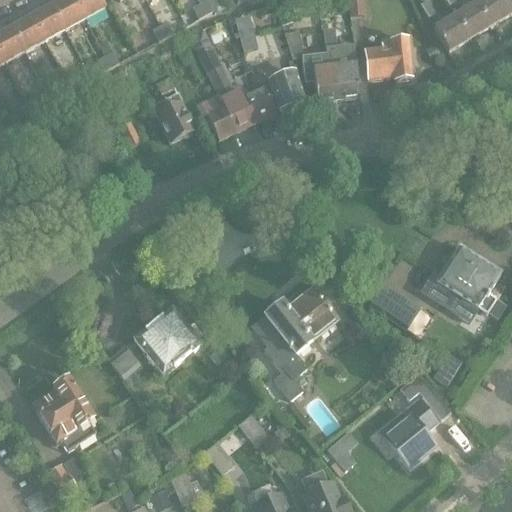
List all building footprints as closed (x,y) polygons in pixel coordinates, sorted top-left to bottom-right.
[(85,24),(71,0),(68,0),(51,10),(65,35),(85,24)] [(105,12),(98,0),(71,0),(85,24),(105,12)] [(205,0),(196,0),(200,8),(206,19),(214,15),(205,0)] [(366,19),(364,0),(348,0),(350,21),(366,19)] [(454,0),(443,0),(449,9),(457,5),(454,0)] [(511,17),(500,0),(486,0),(476,6),(490,30),(511,17)] [(511,16),(511,0),(500,0),(511,17),(511,16)] [(428,5),(421,9),(428,21),(436,17),(428,5)] [(490,30),(476,6),(455,18),(469,42),(490,30)] [(289,7),(277,9),(282,30),(293,27),(289,7)] [(206,19),(200,8),(193,12),(199,23),(206,19)] [(65,35),(51,10),(31,20),(45,46),(65,35)] [(469,42),(455,18),(434,31),(448,55),(469,42)] [(45,46),(31,20),(11,31),(25,56),(45,46)] [(246,22),(236,25),(239,36),(250,34),(246,22)] [(166,41),(174,37),(167,25),(160,29),(166,41)] [(166,41),(160,29),(152,33),(159,45),(166,41)] [(25,56),(11,31),(0,37),(0,58),(5,67),(25,56)] [(204,36),(191,43),(200,61),(199,61),(218,99),(236,136),(254,128),(242,102),(244,101),(238,89),(232,92),(213,54),(204,36)] [(364,57),(368,86),(393,83),(393,86),(413,83),(408,46),(381,49),(382,55),(364,57)] [(434,48),(426,52),(431,63),(440,58),(434,48)] [(354,49),(326,52),(327,58),(327,60),(330,60),(336,105),(361,102),(357,69),(356,69),(354,50),(354,49)] [(112,72),(119,68),(113,55),(105,60),(112,72)] [(327,58),(302,61),(305,87),(315,87),(318,107),(336,105),(330,60),(327,60),(327,58)] [(112,72),(105,60),(98,64),(105,76),(112,72)] [(295,77),(269,86),(279,115),(306,108),(295,77)] [(72,93),(65,81),(57,85),(64,97),(72,93)] [(168,82),(155,88),(161,99),(174,93),(168,82)] [(244,101),(242,102),(254,128),(255,127),(276,118),(265,91),(244,101)] [(218,99),(196,110),(202,123),(207,120),(219,145),(236,136),(218,99)] [(36,117),(43,111),(36,101),(29,106),(36,117)] [(178,101),(153,114),(157,121),(170,148),(195,136),(181,108),(182,108),(178,101)] [(36,117),(29,106),(21,111),(28,122),(36,117)] [(131,127),(120,133),(130,152),(140,147),(131,127)] [(496,306),(487,300),(501,279),(460,253),(437,288),(478,314),(479,313),(488,319),(496,306)] [(385,288),(370,311),(406,335),(421,312),(385,288)] [(337,328),(312,296),(287,316),(282,310),(279,313),(277,311),(271,312),(268,314),(267,320),(268,321),(251,334),(267,355),(264,357),(279,375),(282,373),(285,376),(274,385),(290,406),(302,397),(293,385),(305,375),(295,361),(337,328)] [(201,351),(172,315),(134,346),(134,345),(126,352),(125,351),(108,365),(124,384),(142,370),(136,363),(143,357),(163,382),(201,351)] [(442,368),(433,382),(447,390),(456,377),(442,368)] [(96,441),(88,429),(94,426),(68,385),(52,395),(55,399),(33,413),(57,450),(62,447),(69,458),(96,441)] [(379,438),(382,441),(387,437),(396,448),(391,452),(409,475),(437,452),(425,438),(437,428),(419,406),(379,438)] [(268,442),(250,420),(239,430),(256,451),(268,442)] [(234,469),(216,448),(205,457),(222,479),(234,469)] [(77,492),(62,468),(46,478),(61,502),(77,492)] [(185,478),(171,484),(182,510),(196,504),(195,502),(202,499),(196,484),(189,487),(185,478)] [(347,511),(344,503),(340,504),(333,488),(303,500),(308,511),(347,511)] [(130,494),(121,499),(126,511),(133,511),(139,508),(130,494)] [(165,495),(150,501),(154,511),(169,504),(165,495)] [(286,511),(281,499),(251,511),(286,511)]
